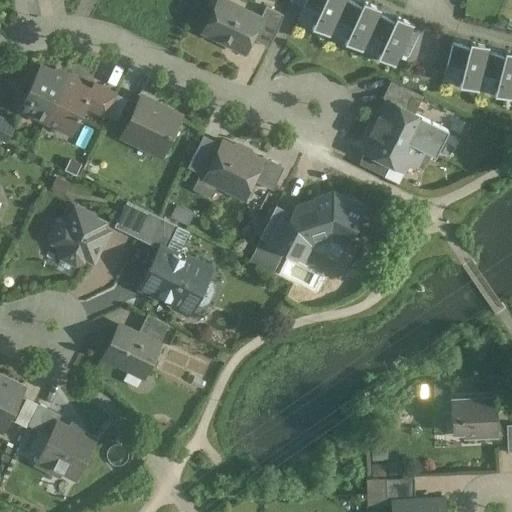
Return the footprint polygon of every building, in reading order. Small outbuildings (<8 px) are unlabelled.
[(306,0),(304,6),(318,12),(323,0),(306,0)] [(323,0),(318,12),(311,27),(329,35),(336,21),(345,0),(323,0)] [(347,0),(345,0),(336,21),(351,27),(360,6),(347,0)] [(351,27),(344,42),(362,50),(369,36),(379,14),(381,9),(363,1),(360,6),(351,27)] [(260,17),(229,2),(223,14),(213,9),(203,31),(244,51),(251,38),(261,18),(260,17)] [(266,6),(260,17),(261,18),(251,38),(269,47),(284,15),(266,6)] [(393,21),(379,14),(369,36),(383,42),(393,21)] [(383,42),(377,57),(395,65),(414,24),(396,16),(393,21),(383,42)] [(462,70),(459,85),(478,90),(482,75),(488,52),(489,46),(470,42),(468,47),(462,70)] [(453,43),(447,66),(462,70),(468,47),(453,43)] [(511,52),(504,51),(503,56),(497,78),(493,94),(511,98),(511,52)] [(503,56),(488,52),(482,75),(497,78),(503,56)] [(19,109),(44,122),(67,75),(42,63),(19,109)] [(95,89),(67,75),(44,122),(47,123),(44,130),(64,140),(67,133),(72,135),(86,107),(95,89)] [(423,96),(390,81),(383,97),(388,100),(414,113),(423,96)] [(95,89),(86,107),(105,117),(117,92),(98,83),(95,89)] [(128,97),(117,92),(105,117),(116,122),(128,97)] [(128,97),(116,122),(127,127),(139,103),(128,97)] [(388,100),(383,110),(374,112),(369,122),(424,149),(435,154),(447,129),(414,113),(388,100)] [(159,111),(139,102),(139,103),(127,127),(123,136),(153,151),(155,155),(159,157),(164,156),(166,151),(164,147),(180,115),(162,106),(159,111)] [(0,115),(0,137),(0,138),(6,140),(15,122),(0,115)] [(424,149),(369,122),(365,132),(368,141),(363,150),(365,151),(390,163),(402,169),(406,161),(415,166),(424,149)] [(222,141),(205,176),(200,174),(192,189),(211,198),(218,184),(234,192),(243,175),(252,180),(261,161),(260,160),(247,154),(249,150),(237,144),(235,148),(222,141)] [(390,163),(365,151),(359,164),(384,176),(390,163)] [(284,167),(262,156),(260,160),(261,161),(252,180),(273,190),(284,167)] [(316,201),(296,207),(293,213),(282,235),(265,227),(260,237),(302,258),(310,242),(331,235),(346,243),(364,206),(342,195),(338,204),(330,200),(317,204),(316,201)] [(149,211),(127,201),(114,226),(136,237),(149,211)] [(293,213),(276,205),(265,227),(282,235),(293,213)] [(102,222),(74,208),(68,222),(64,220),(57,222),(51,235),(53,241),(62,246),(61,249),(63,256),(76,262),(82,260),(85,254),(93,258),(107,230),(100,226),(102,222)] [(177,226),(149,211),(136,237),(159,248),(168,245),(177,226)] [(168,250),(156,254),(145,277),(149,279),(152,286),(150,291),(172,302),(173,306),(186,313),(190,311),(198,296),(196,291),(198,287),(203,286),(210,271),(168,250)] [(168,324),(147,313),(136,335),(158,345),(168,324)] [(136,335),(118,326),(102,358),(115,364),(120,363),(144,374),(158,345),(136,335)] [(24,387),(0,375),(0,428),(3,430),(24,387)] [(495,397),(451,399),(452,421),(463,420),(464,436),(497,435),(495,397)] [(50,408),(39,403),(28,425),(39,430),(50,408)] [(61,414),(50,408),(39,430),(49,435),(57,421),(61,414)] [(57,421),(49,435),(38,458),(39,458),(36,463),(59,474),(61,470),(76,477),(94,440),(79,432),(81,428),(73,424),(71,428),(57,421)] [(393,502),(415,501),(414,476),(369,478),(368,496),(386,496),(386,502),(393,502)] [(415,501),(393,502),(393,511),(439,511),(439,499),(415,501)]
